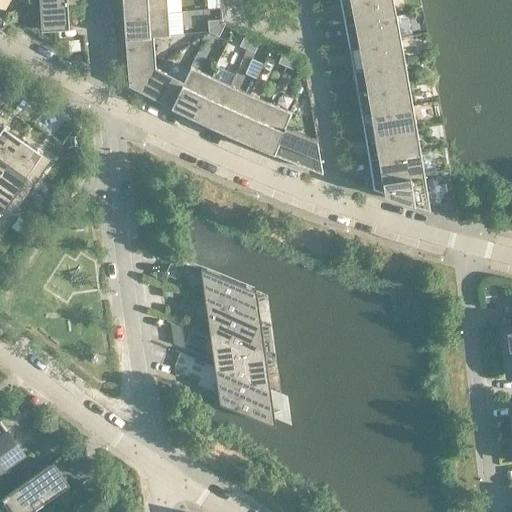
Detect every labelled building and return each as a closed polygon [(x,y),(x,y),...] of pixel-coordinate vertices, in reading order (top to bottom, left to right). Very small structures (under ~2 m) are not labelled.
[(81,0),(39,0),(42,30),(69,28),(67,5),(82,5),(81,0)] [(167,12),(166,0),(122,0),(123,15),(167,12)] [(396,15),(392,0),(353,0),(340,3),(344,25),(396,15)] [(169,34),(167,12),(123,15),(125,37),(153,35),(169,34)] [(400,38),(396,15),(344,25),(349,47),(400,38)] [(208,20),(208,31),(223,21),(222,19),(208,20)] [(225,23),(223,21),(208,31),(219,36),(225,23)] [(239,45),(247,49),(253,36),(245,32),(239,45)] [(153,35),(125,37),(129,85),(155,67),(153,35)] [(260,39),(253,36),(247,49),(254,52),(260,39)] [(404,60),(400,38),(349,47),(353,70),(404,60)] [(79,39),(69,40),(69,50),(80,50),(79,39)] [(278,63),(285,66),(291,53),(283,49),(278,63)] [(298,56),(291,53),(285,66),(293,69),(298,56)] [(408,83),(404,60),(353,70),(357,92),(408,83)] [(190,66),(183,81),(184,81),(172,106),(192,116),(210,76),(190,66)] [(184,81),(183,81),(155,67),(129,85),(172,106),(184,81)] [(17,87),(1,76),(0,76),(0,99),(6,104),(17,87)] [(230,85),(210,76),(192,116),(212,125),(230,85)] [(412,105),(408,83),(357,92),(361,114),(412,105)] [(250,94),(230,85),(212,125),(232,134),(250,94)] [(269,103),(250,94),(232,134),(252,143),(269,103)] [(290,111),(269,103),(252,143),(273,152),(283,126),(284,126),(290,111)] [(416,128),(412,105),(361,114),(365,137),(416,128)] [(0,171),(23,139),(0,123),(0,171)] [(283,126),(273,152),(315,168),(322,171),(320,164),(321,163),(317,139),(284,126),(283,126)] [(420,151),(416,128),(365,137),(368,159),(420,151)] [(51,159),(23,139),(0,171),(0,182),(24,199),(51,159)] [(424,173),(420,151),(368,159),(372,182),(424,173)] [(429,207),(424,173),(372,182),(373,189),(429,207)] [(0,232),(24,199),(0,182),(0,232)] [(205,300),(205,301),(261,324),(260,317),(258,305),(246,300),(251,287),(246,285),(200,267),(202,275),(204,287),(211,290),(207,300),(205,300)] [(483,287),(482,287),(483,299),(495,298),(494,286),(483,287)] [(261,324),(205,301),(206,308),(208,320),(216,323),(212,333),(210,333),(210,334),(266,356),(265,350),(263,338),(250,333),(255,322),(261,325),(261,324)] [(266,356),(210,334),(211,340),(213,353),(221,356),(216,366),(214,365),(215,367),(270,389),(269,383),(267,371),(255,366),(259,355),(266,358),(266,356)] [(270,389),(215,367),(216,373),(218,386),(225,389),(221,399),(219,398),(220,401),(275,424),(274,416),(272,404),(260,399),(264,388),(271,391),(270,389)] [(0,421),(0,468),(22,452),(0,421)] [(18,486),(0,498),(0,508),(2,511),(29,511),(55,494),(55,493),(66,486),(51,465),(62,458),(60,456),(20,485),(16,480),(14,481),(18,486)]
